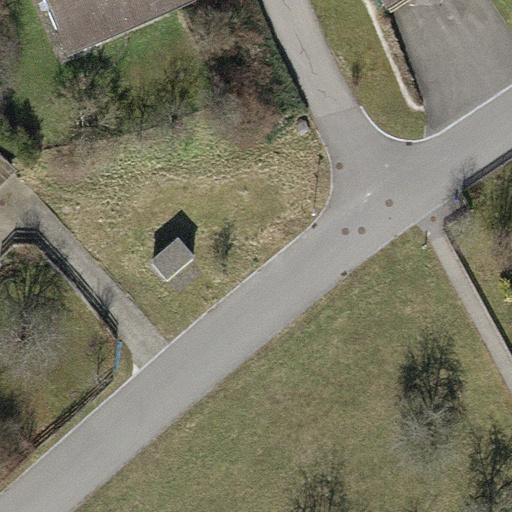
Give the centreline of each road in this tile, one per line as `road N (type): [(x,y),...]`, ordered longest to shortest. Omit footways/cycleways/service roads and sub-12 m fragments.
road 1 (residential): [(392,194),(33,511)]
road 2 (residential): [(392,194),(290,0)]
road 3 (residential): [(511,117),(392,194)]
